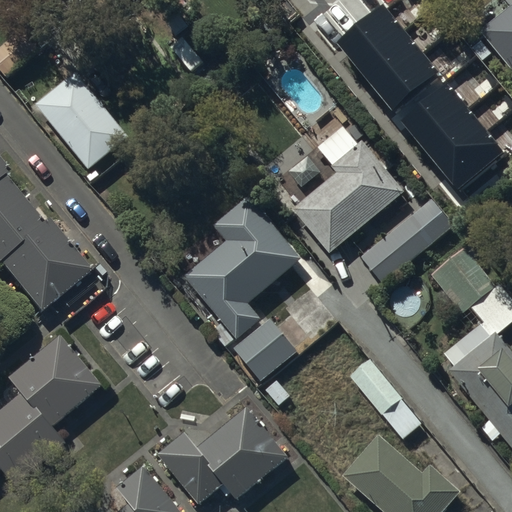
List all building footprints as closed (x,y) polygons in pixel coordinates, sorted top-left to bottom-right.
[(128,0),(109,0),(117,9),(128,0)] [(485,60),(496,50),(511,69),(511,0),(505,0),(511,7),(480,32),(485,37),(474,46),(485,60)] [(0,69),(7,77),(42,46),(24,26),(0,46),(0,69)] [(365,43),(341,63),(404,140),(453,100),(394,28),(370,48),(365,43)] [(76,72),(37,104),(89,169),(129,138),(76,72)] [(389,155),(380,161),(363,141),(358,146),(342,127),(318,147),(334,166),(333,167),(338,173),(294,209),(330,253),(404,192),(386,170),(396,163),(389,155)] [(0,265),(37,312),(89,270),(48,219),(40,226),(0,176),(7,171),(0,162),(0,265)] [(303,259),(250,196),(215,225),(227,240),(185,276),(222,321),(212,330),(227,347),(262,318),(250,304),(303,259)] [(454,226),(432,200),(363,257),(385,283),(454,226)] [(494,341),(497,338),(511,326),(511,301),(469,248),(434,276),(463,313),(472,306),(478,314),(470,320),(476,328),(483,327),(494,341)] [(298,350),(271,319),(236,351),(263,381),(298,350)] [(494,341),(483,327),(444,359),(453,371),(448,375),(490,425),(482,431),(493,445),(501,439),(511,451),(511,355),(497,338),(494,341)] [(0,411),(0,469),(1,468),(16,486),(65,445),(52,429),(103,385),(60,334),(10,377),(22,392),(0,411)] [(370,361),(351,377),(403,440),(423,425),(370,361)] [(288,456),(248,407),(199,448),(187,433),(159,457),(199,505),(224,484),(237,499),(288,456)] [(379,435),(343,475),(384,511),(440,511),(461,490),(432,464),(423,474),(379,435)] [(117,488),(130,504),(120,511),(182,511),(145,466),(117,488)]
